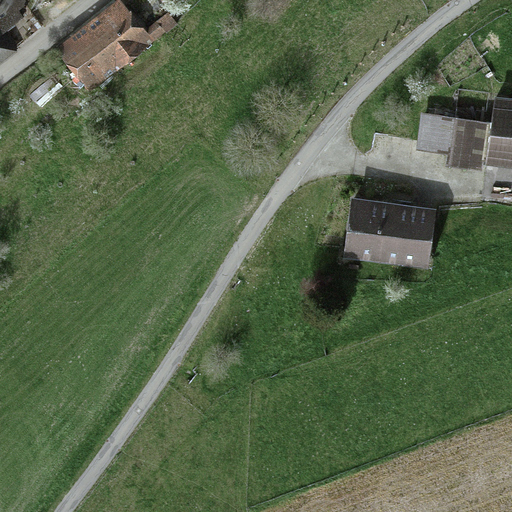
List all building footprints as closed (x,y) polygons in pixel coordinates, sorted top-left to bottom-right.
[(0,0),(0,49),(37,21),(21,0),(0,0)] [(132,0),(110,0),(54,47),(93,93),(157,40),(170,54),(194,34),(171,7),(152,23),(132,0)] [(511,99),(495,97),(487,159),(511,162),(511,99)] [(466,164),(470,136),(484,137),(486,122),(424,114),(422,129),(420,146),(451,150),(450,162),(466,164)] [(357,223),(353,250),(379,253),(379,257),(426,263),(433,213),(400,208),(400,205),(354,199),(351,222),(357,223)]
